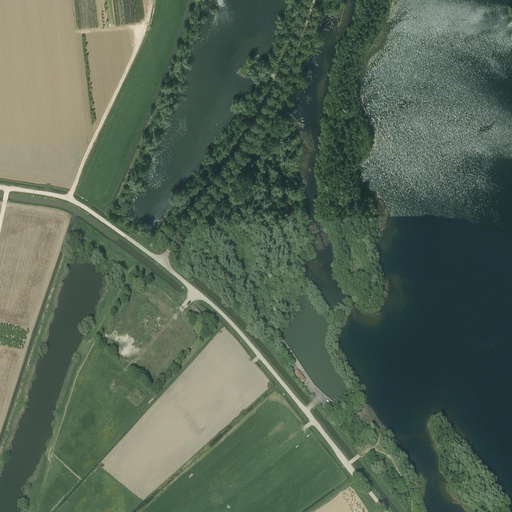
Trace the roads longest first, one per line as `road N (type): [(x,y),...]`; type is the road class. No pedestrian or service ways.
road 1 (unclassified): [(385,511),(226,317),(160,260)]
road 2 (unclassified): [(160,260),(266,104),(312,0)]
road 3 (unclassified): [(160,260),(74,200),(0,187)]
